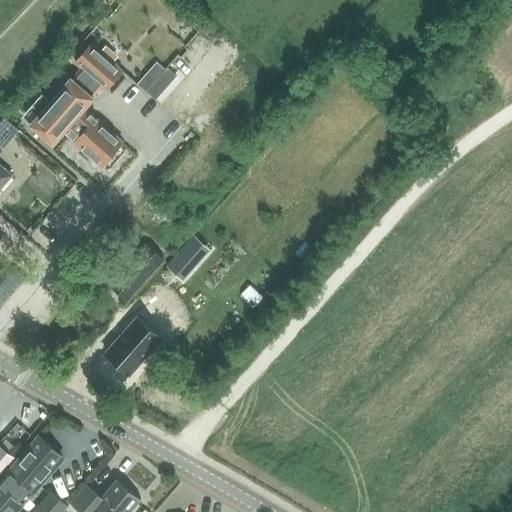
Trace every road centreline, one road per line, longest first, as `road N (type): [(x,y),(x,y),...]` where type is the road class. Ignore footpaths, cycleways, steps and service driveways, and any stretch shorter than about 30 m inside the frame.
road 1 (tertiary): [(265,511),(0,365)]
road 2 (unknown): [(164,114),(0,314)]
